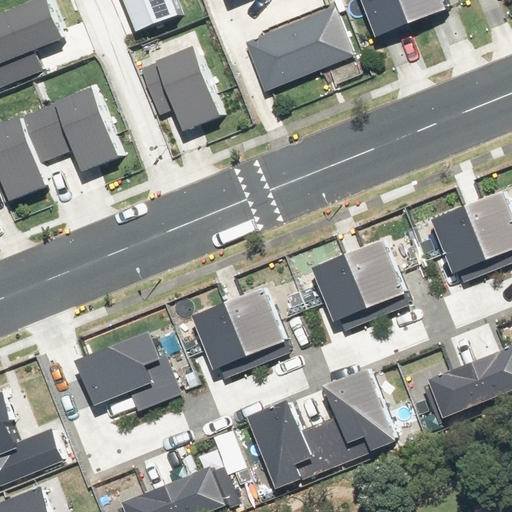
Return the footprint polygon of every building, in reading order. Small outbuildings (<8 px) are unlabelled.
[(100,0),(73,0),(88,39),(111,30),(100,0)] [(184,0),(132,0),(143,26),(188,9),(184,0)] [(468,0),(379,0),(397,38),(470,4),(468,0)] [(53,2),(0,21),(0,70),(5,83),(48,67),(43,55),(69,45),(53,2)] [(343,10),(253,41),(268,82),(357,51),(343,10)] [(198,41),(141,64),(169,128),(225,104),(198,41)] [(124,150),(96,84),(40,106),(60,156),(77,149),(84,167),(124,150)] [(40,106),(0,122),(0,168),(11,196),(51,180),(44,162),(60,156),(40,106)] [(511,190),(444,215),(466,273),(511,256),(511,190)] [(405,293),(385,243),(312,271),(332,321),(405,293)] [(195,316),(216,366),(296,332),(275,283),(195,316)] [(79,360),(94,402),(131,389),(139,411),(184,394),(169,354),(159,358),(150,334),(79,360)] [(511,385),(511,342),(485,354),(500,391),(511,385)] [(500,391),(485,354),(439,373),(454,410),(500,391)] [(390,366),(341,382),(363,447),(412,431),(390,366)] [(307,393),(242,418),(269,487),(348,456),(332,415),(317,420),(307,393)] [(0,399),(0,481),(63,456),(51,427),(25,438),(7,396),(0,399)] [(227,470),(133,504),(135,511),(209,511),(239,502),(227,470)] [(0,511),(47,511),(39,491),(0,506),(0,511)]
